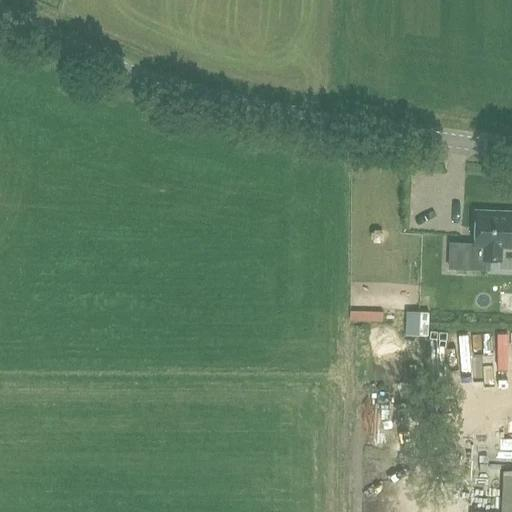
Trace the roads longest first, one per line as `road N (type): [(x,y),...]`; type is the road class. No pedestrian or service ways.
road 1 (unclassified): [(511,149),(209,99),(0,15)]
road 2 (unknown): [(406,511),(408,476),(449,445),(511,418)]
